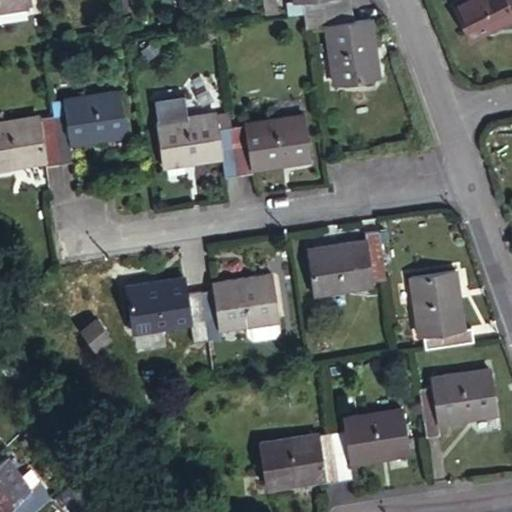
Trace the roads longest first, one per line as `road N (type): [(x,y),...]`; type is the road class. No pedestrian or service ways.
road 1 (residential): [(468,182),(126,233),(81,221)]
road 2 (residential): [(511,489),(352,511)]
road 3 (residential): [(511,305),(468,182)]
